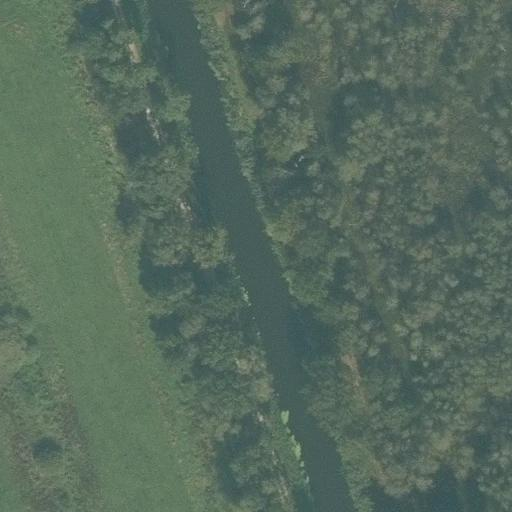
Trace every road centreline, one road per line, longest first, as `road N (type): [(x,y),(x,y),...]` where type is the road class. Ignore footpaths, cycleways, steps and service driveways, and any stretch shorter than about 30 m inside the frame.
road 1 (track): [(223,0),(393,511)]
road 2 (track): [(286,511),(117,0)]
